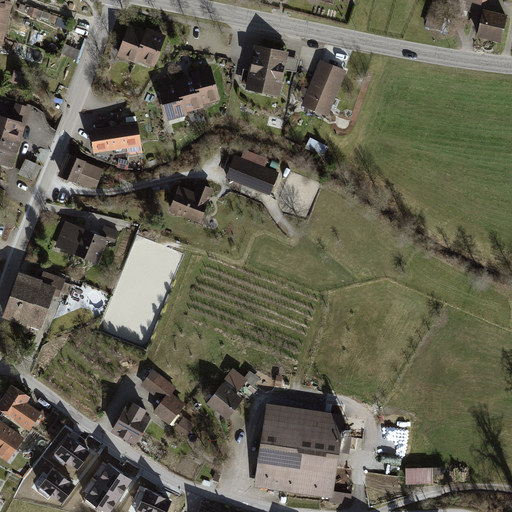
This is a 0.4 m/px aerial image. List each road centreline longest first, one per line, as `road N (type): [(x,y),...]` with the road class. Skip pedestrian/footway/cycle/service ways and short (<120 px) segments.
road 1 (tertiary): [(511,65),(160,0)]
road 2 (residential): [(0,304),(115,0)]
road 3 (residential): [(286,511),(174,479),(0,366)]
road 4 (track): [(378,511),(458,488),(511,488)]
